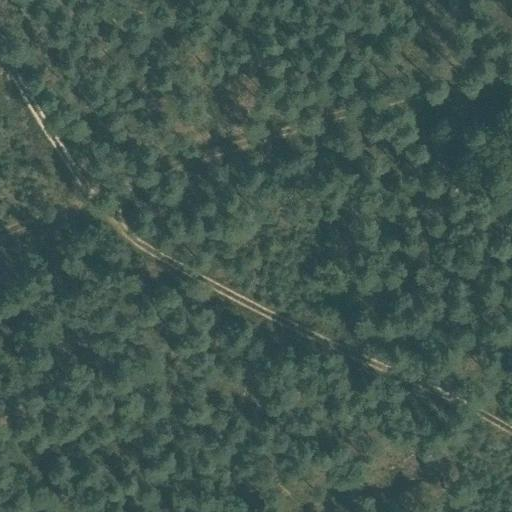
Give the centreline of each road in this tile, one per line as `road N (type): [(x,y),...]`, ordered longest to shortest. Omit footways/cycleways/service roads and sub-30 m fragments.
road 1 (track): [(0,57),(92,209),(143,259),(232,312),(511,437)]
road 2 (track): [(511,78),(269,144),(0,243)]
